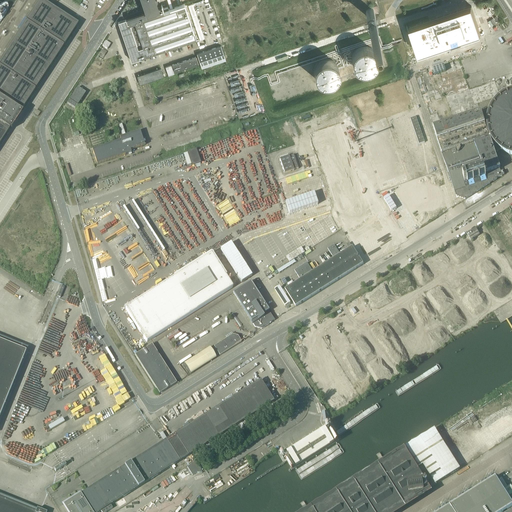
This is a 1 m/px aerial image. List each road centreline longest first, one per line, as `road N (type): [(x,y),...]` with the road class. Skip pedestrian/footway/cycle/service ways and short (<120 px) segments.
road 1 (unclassified): [(145,400),(95,320),(39,129),(120,0)]
road 2 (unclassified): [(145,400),(162,403),(390,261)]
road 3 (unknown): [(133,292),(83,195),(162,165)]
road 4 (unknown): [(62,342),(93,368),(104,401),(23,434)]
